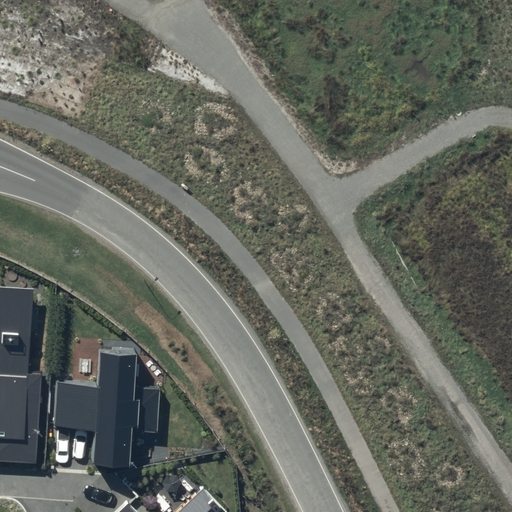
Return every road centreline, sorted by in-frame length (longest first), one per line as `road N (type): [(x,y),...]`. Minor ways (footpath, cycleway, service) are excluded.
road 1 (track): [(128,0),(259,102),(511,487)]
road 2 (residential): [(0,158),(143,232),(189,276),(233,332),(325,511)]
